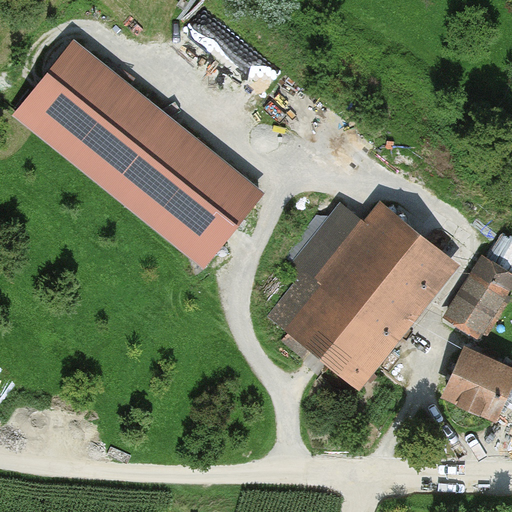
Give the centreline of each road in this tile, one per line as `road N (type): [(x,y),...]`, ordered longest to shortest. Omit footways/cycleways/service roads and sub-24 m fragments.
road 1 (residential): [(511,480),(222,473)]
road 2 (track): [(222,473),(94,472),(8,460)]
